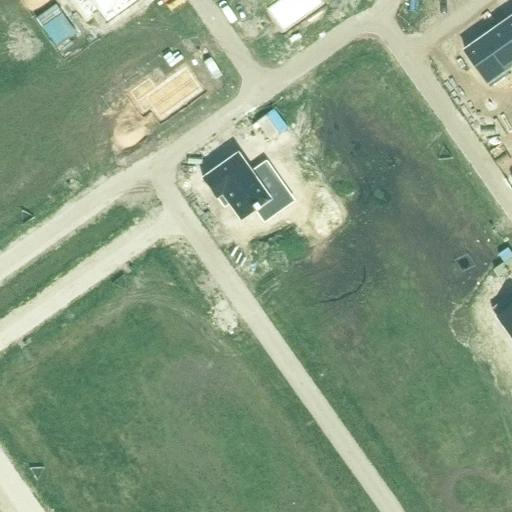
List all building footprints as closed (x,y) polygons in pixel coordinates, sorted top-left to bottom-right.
[(105,25),(140,0),(73,0),(86,19),(96,12),(105,25)] [(285,0),(267,13),(284,36),(323,8),(317,0),(285,0)] [(0,9),(0,34),(12,27),(22,41),(32,34),(18,14),(8,21),(0,9)] [(136,14),(111,32),(138,70),(161,54),(164,57),(182,44),(162,15),(146,27),(136,14)] [(511,20),(502,28),(511,42),(511,20)] [(511,42),(502,28),(484,40),(506,72),(507,72),(511,68),(511,42)] [(484,40),(465,53),(477,70),(467,77),(480,96),(510,75),(507,72),(506,72),(484,40)] [(348,103),(333,114),(362,155),(377,144),(366,128),(399,105),(369,63),(336,86),(348,103)] [(150,78),(131,92),(145,113),(153,107),(162,119),(203,90),(187,67),(157,88),(150,78)] [(28,97),(22,102),(29,112),(35,107),(28,97)] [(22,102),(15,107),(22,116),(29,112),(22,102)] [(84,114),(66,127),(89,160),(90,159),(89,158),(107,146),(95,130),(105,123),(91,103),(81,110),(84,114)] [(296,117),(286,124),(314,163),(334,149),(335,150),(347,142),(334,122),(322,130),(306,107),(295,115),(296,117)] [(275,130),(264,137),(280,160),(268,168),(271,172),(282,188),(295,179),(294,177),(314,163),(286,124),(276,131),(275,130)] [(66,127),(48,139),(71,172),(89,160),(66,127)] [(48,139),(31,152),(53,184),(70,172),(71,173),(71,172),(48,139)] [(31,152),(13,164),(35,196),(53,184),(31,152)] [(227,163),(202,181),(215,199),(216,198),(223,208),(228,205),(239,221),(252,211),(254,214),(258,211),(256,209),(266,202),(275,215),(293,203),(282,188),(271,172),(260,180),(254,171),(249,175),(241,164),(240,164),(238,161),(229,167),(227,163)] [(0,197),(6,193),(17,209),(35,196),(13,164),(0,173),(0,197)] [(408,173),(388,187),(396,198),(399,196),(412,214),(452,186),(439,167),(415,183),(408,173)] [(452,186),(412,214),(425,233),(422,235),(430,246),(449,232),(443,223),(465,206),(462,203),(452,188),(453,187),(452,186)] [(454,239),(434,253),(442,264),(446,261),(459,280),(498,252),(496,250),(486,236),(484,233),(461,249),(454,239)] [(287,273),(275,282),(289,302),(331,272),(310,243),(281,264),(287,273)] [(498,252),(459,280),(472,298),(468,300),(476,311),(496,298),(489,288),(511,272),(509,268),(498,252)] [(160,270),(141,283),(166,318),(195,299),(181,279),(171,286),(160,270)] [(331,272),(289,302),(303,321),(315,313),(322,322),(351,302),(331,272)] [(141,283),(124,295),(146,327),(145,327),(148,331),(166,318),(141,283)] [(124,295),(106,308),(128,340),(145,327),(146,327),(124,295)] [(511,296),(492,310),(511,337),(511,296)] [(106,308),(88,321),(99,337),(89,344),(103,363),(132,343),(129,339),(128,340),(106,308)] [(334,339),(321,347),(335,367),(377,338),(356,308),(327,329),(334,339)] [(71,332),(53,345),(74,375),(93,362),(71,332)] [(377,338),(335,367),(349,387),(361,378),(368,388),(398,367),(377,338)] [(53,345),(35,358),(57,388),(74,375),(53,345)] [(193,365),(173,379),(180,389),(195,379),(208,398),(240,376),(226,357),(200,375),(193,365)] [(35,358),(18,370),(39,400),(57,388),(35,358)] [(18,370),(0,382),(21,412),(39,400),(18,370)] [(380,404),(368,413),(381,432),(423,403),(402,373),(373,394),(380,404)] [(222,418),(208,428),(215,438),(234,424),(227,414),(253,396),(251,393),(254,390),(245,377),(242,379),(240,376),(208,398),(222,418)] [(0,382),(0,421),(3,425),(21,412),(0,382)] [(96,392),(90,397),(97,407),(103,402),(96,392)] [(423,403),(381,432),(395,452),(408,443),(414,453),(444,432),(423,403)] [(78,405),(72,410),(79,419),(85,415),(78,405)] [(72,410),(65,414),(72,424),(79,419),(72,410)] [(234,424),(215,438),(222,448),(236,438),(250,457),(281,435),(267,415),(241,434),(234,424)] [(43,430),(37,434),(44,444),(50,440),(43,430)] [(37,434),(30,439),(37,449),(44,444),(37,434)] [(54,458),(38,470),(50,487),(49,488),(50,489),(83,466),(70,448),(74,445),(67,435),(47,449),(54,458)] [(263,477),(249,487),(256,497),(276,483),(269,473),(295,455),(293,451),(296,449),(286,435),(283,438),(281,435),(250,457),(263,477)] [(141,441),(131,448),(136,455),(146,448),(141,441)] [(146,448),(136,455),(140,461),(150,454),(146,448)] [(83,466),(50,489),(62,506),(95,483),(83,466)] [(309,511),(333,495),(315,470),(276,498),(287,511),(309,511)] [(166,476),(156,483),(161,490),(170,483),(166,476)] [(95,483),(62,506),(63,507),(64,506),(67,511),(91,511),(108,501),(95,483)] [(170,483),(161,490),(165,496),(175,489),(170,483)] [(115,511),(108,501),(91,511),(115,511)]
